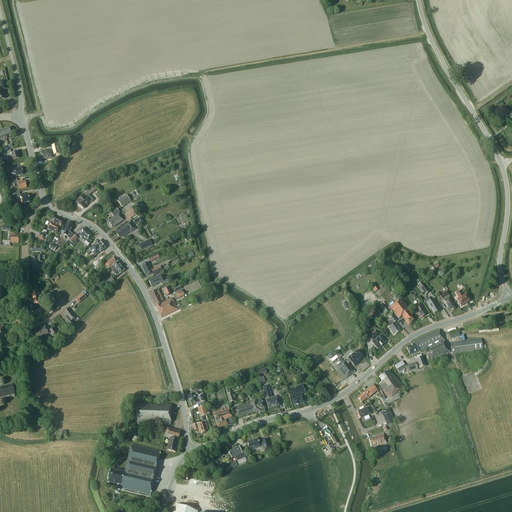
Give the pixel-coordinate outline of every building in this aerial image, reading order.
[(5,136),(9,134),(10,137),(12,136),(11,133),(9,128),(3,131),(5,136)] [(57,146),(56,144),(49,146),(50,149),(52,148),(52,149),(50,150),(50,149),(41,151),(42,153),(41,153),(42,160),(46,159),(52,158),(51,153),(54,152),(55,154),(59,153),(58,150),(61,150),(60,145),(57,146)] [(11,153),(10,151),(0,155),(0,158),(0,159),(3,158),(2,157),(8,154),(11,153)] [(19,158),(17,151),(11,153),(8,154),(8,156),(10,155),(11,160),(19,158)] [(18,169),(18,167),(13,168),(16,176),(23,174),(22,168),(18,169)] [(17,181),(16,179),(7,181),(9,188),(14,187),(14,184),(17,183),(19,190),(27,188),(25,181),(22,182),(21,180),(17,181)] [(85,192),(86,193),(89,196),(95,191),(91,188),(91,187),(90,187),(85,192)] [(25,195),(25,193),(20,195),(14,197),(14,200),(18,199),(18,198),(21,197),(22,203),(30,201),(28,195),(25,195)] [(83,195),(76,202),(78,204),(84,209),(90,202),(91,202),(94,200),(89,196),(86,193),(84,195),(83,195)] [(117,201),(122,208),(130,202),(125,195),(117,201)] [(112,227),(113,225),(114,227),(123,220),(119,214),(120,213),(116,208),(110,213),(113,216),(114,216),(115,217),(110,221),(108,222),(112,227)] [(48,229),(57,234),(64,222),(54,216),(48,229)] [(121,236),(122,237),(132,230),(133,231),(135,229),(134,227),(130,222),(116,233),(117,234),(120,237),(121,236)] [(65,230),(63,235),(67,236),(67,237),(68,238),(70,239),(73,234),(70,232),(73,225),(67,223),(65,230)] [(85,243),(88,246),(91,243),(88,240),(91,236),(83,228),(78,235),(86,242),(85,243)] [(41,232),(38,238),(38,239),(43,241),(44,241),(44,239),(45,238),(47,235),(41,232)] [(10,243),(18,243),(19,236),(15,236),(15,234),(11,234),(10,243)] [(73,247),(77,242),(76,240),(78,238),(74,235),(69,240),(70,241),(68,243),(73,247)] [(149,240),(139,245),(141,250),(152,245),(149,240)] [(99,241),(86,252),(88,255),(91,252),(95,256),(100,252),(105,248),(99,241)] [(32,268),(38,268),(38,262),(42,262),(42,260),(45,260),(44,256),(42,256),(31,256),(32,268)] [(116,263),(112,258),(105,264),(109,269),(111,268),(117,276),(124,271),(118,262),(116,263)] [(148,263),(147,263),(141,266),(147,277),(152,274),(154,276),(164,272),(163,271),(166,269),(164,265),(161,266),(152,270),(149,263),(148,263)] [(149,281),(152,287),(162,282),(163,285),(169,282),(167,279),(163,281),(160,275),(157,276),(157,277),(149,281)] [(105,282),(109,287),(114,282),(111,278),(105,282)] [(418,285),(425,295),(429,292),(421,282),(418,285)] [(169,286),(163,289),(166,296),(171,294),(170,291),(171,291),(169,286)] [(38,294),(37,290),(32,291),(32,296),(31,296),(32,305),(40,304),(39,294),(38,294)] [(164,301),(158,290),(150,294),(155,306),(161,318),(178,310),(174,301),(174,302),(172,298),(162,303),(161,302),(164,301)] [(463,296),(459,290),(456,293),(459,298),(457,299),(461,307),(469,302),(465,294),(463,296)] [(82,294),(75,300),(78,304),(86,298),(82,294)] [(50,315),(61,307),(57,303),(61,300),(56,295),(53,297),(56,301),(46,308),(50,315)] [(454,304),(449,295),(445,298),(446,299),(443,301),(447,308),(448,307),(450,311),(456,308),(453,304),(454,304)] [(430,310),(431,309),(434,314),(439,311),(437,307),(438,306),(433,299),(430,300),(429,298),(428,298),(423,301),(425,304),(427,303),(430,310)] [(396,302),(389,307),(398,319),(402,316),(405,320),(409,325),(414,320),(411,316),(411,315),(408,311),(409,310),(400,299),(396,302)] [(389,311),(381,302),(377,305),(379,307),(385,314),(389,311)] [(425,312),(420,302),(413,306),(419,316),(420,315),(422,317),(426,315),(424,312),(425,312)] [(72,312),(69,308),(63,312),(66,316),(64,318),(71,327),(74,324),(72,321),(75,318),(71,313),(72,312)] [(396,320),(392,316),(389,318),(391,321),(387,324),(389,327),(388,327),(391,331),(390,331),(393,336),(400,331),(398,328),(399,328),(394,322),(397,320),(396,320)] [(16,318),(16,323),(16,327),(24,326),(24,322),(22,322),(21,317),(16,318)] [(47,332),(44,326),(33,333),(38,340),(48,333),(51,332),(53,336),(56,334),(53,328),(50,330),(47,332)] [(449,352),(438,330),(414,341),(415,343),(406,348),(410,355),(419,351),(419,352),(420,352),(421,353),(427,350),(432,361),(449,352)] [(379,336),(376,332),(369,337),(373,341),(372,342),(377,349),(386,342),(380,335),(379,336)] [(483,349),(481,339),(451,343),(452,353),(483,349)] [(346,378),(355,371),(349,364),(351,362),(354,367),(358,363),(363,358),(357,351),(356,351),(354,353),(354,354),(348,359),(346,361),(346,360),(343,362),(340,358),(338,359),(340,362),(337,364),(338,366),(337,368),(346,378)] [(422,357),(416,359),(419,369),(426,366),(422,357)] [(404,365),(402,361),(395,366),(399,372),(405,368),(405,369),(406,369),(408,373),(418,369),(416,363),(406,366),(405,365),(404,365)] [(391,376),(388,371),(379,377),(382,382),(379,384),(388,398),(386,400),(387,402),(386,403),(388,404),(401,398),(398,395),(401,393),(399,391),(404,388),(396,377),(395,378),(393,375),(391,376)] [(305,393),(302,385),(289,389),(294,406),(295,406),(296,406),(298,405),(304,403),(302,397),(301,397),(300,395),(305,393)] [(377,390),(373,385),(358,398),(362,403),(367,398),(368,399),(377,390)] [(0,399),(15,397),(13,386),(0,388),(0,399)] [(272,398),(268,386),(262,387),(266,400),(265,400),(268,409),(279,406),(276,397),(272,398)] [(229,392),(228,388),(226,389),(228,394),(227,395),(230,403),(235,401),(232,393),(231,391),(229,392)] [(198,396),(197,393),(193,394),(188,396),(192,405),(197,403),(197,404),(199,403),(200,406),(206,405),(203,394),(198,396)] [(264,408),(261,399),(250,403),(250,405),(249,405),(248,403),(235,407),(236,411),(239,418),(253,413),(259,411),(260,413),(265,412),(264,408)] [(132,424),(171,425),(172,404),(132,403),(132,424)] [(360,419),(371,414),(368,407),(372,406),(370,403),(364,405),(366,408),(357,411),(360,419)] [(207,415),(206,411),(205,406),(201,407),(199,408),(201,414),(202,416),(207,415)] [(227,420),(231,418),(228,407),(213,412),(218,428),(229,425),(227,420)] [(383,411),(389,426),(395,423),(389,409),(383,411)] [(208,429),(206,421),(197,424),(193,425),(194,430),(198,429),(199,432),(201,431),(202,433),(206,432),(206,430),(208,429)] [(175,452),(176,448),(178,440),(180,432),(167,428),(165,437),(170,438),(167,450),(175,452)] [(387,444),(383,434),(374,436),(375,438),(369,439),(372,447),(377,445),(378,447),(387,444)] [(261,441),(262,441),(258,442),(258,439),(251,442),(251,441),(248,442),(247,443),(249,450),(263,445),(264,450),(269,449),(266,439),(261,441)] [(121,485),(121,488),(150,495),(161,452),(131,445),(124,472),(121,485)] [(242,453),(240,448),(239,446),(236,448),(229,452),(232,458),(235,457),(237,461),(245,458),(248,456),(246,452),(242,453)] [(110,469),(107,482),(109,482),(109,485),(113,486),(114,483),(121,485),(124,472),(122,471),(110,469)]
